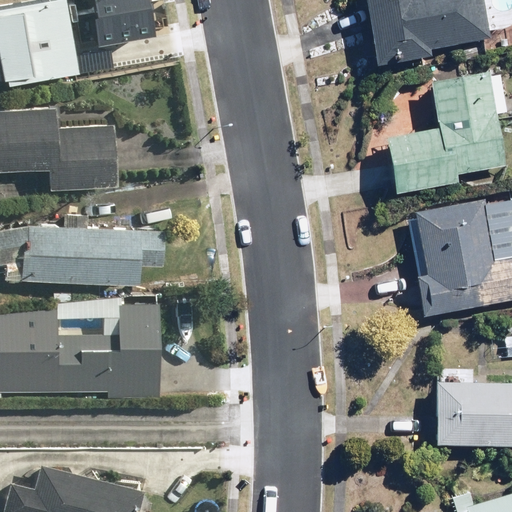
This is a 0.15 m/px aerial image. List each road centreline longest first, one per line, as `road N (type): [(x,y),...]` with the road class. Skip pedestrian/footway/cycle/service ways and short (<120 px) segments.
road 1 (residential): [(232,0),(289,370),(282,511)]
road 2 (unknown): [(288,429),(0,423)]
